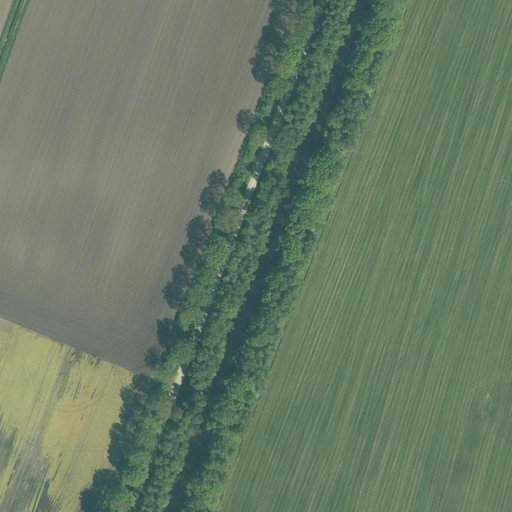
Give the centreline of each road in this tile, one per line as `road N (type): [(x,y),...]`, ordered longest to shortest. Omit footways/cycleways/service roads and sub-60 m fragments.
road 1 (tertiary): [(127,511),(320,0)]
road 2 (track): [(181,511),(373,0)]
